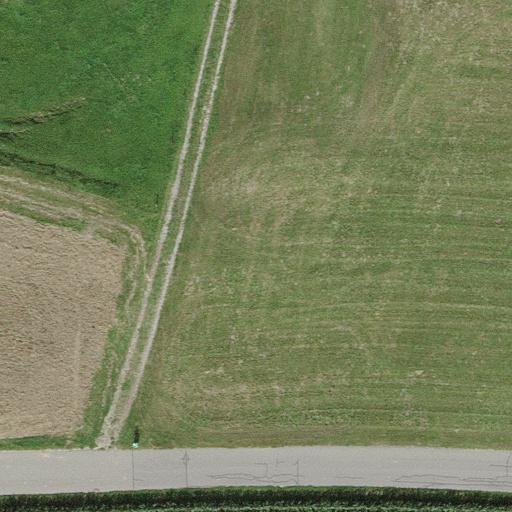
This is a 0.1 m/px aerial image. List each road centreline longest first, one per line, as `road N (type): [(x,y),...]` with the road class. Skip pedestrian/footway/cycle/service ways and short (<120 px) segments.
road 1 (unclassified): [(511,465),(0,470)]
road 2 (track): [(108,469),(227,0)]
